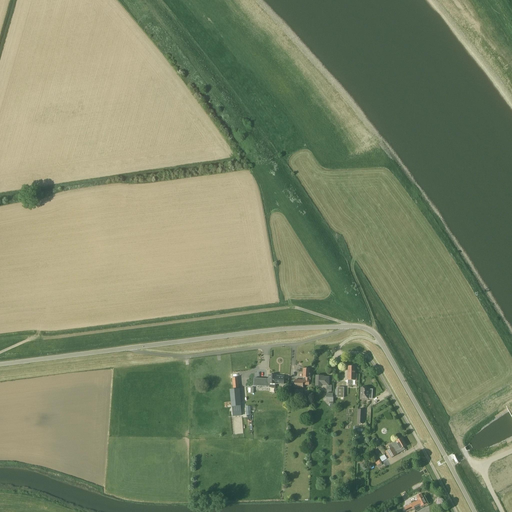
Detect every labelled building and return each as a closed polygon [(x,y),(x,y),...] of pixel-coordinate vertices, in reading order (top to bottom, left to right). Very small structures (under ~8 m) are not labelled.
[(348,380),(357,380),(357,374),(355,374),(355,366),(348,366),(348,380)] [(311,378),(311,373),(310,373),(310,369),(303,368),(303,378),(306,378),(306,380),(295,380),(294,388),(303,388),(303,385),(309,385),(309,381),(311,381),(311,378)] [(284,384),(284,377),(278,377),(276,377),(276,376),(269,375),(269,380),(266,380),(266,379),(254,378),(254,386),(269,387),(269,386),(270,386),(270,388),(275,388),(275,387),(275,384),(277,385),(277,384),(284,384)] [(332,385),(329,385),(329,377),(324,377),(324,376),(316,376),(316,386),(322,386),(322,385),(327,386),(327,392),(332,392),(332,385)] [(241,406),(240,388),(239,388),(238,378),(232,378),(233,389),(230,389),(232,407),(241,406)] [(369,388),(361,388),(360,399),(360,400),(371,400),(372,395),(368,395),(369,388)] [(291,400),(295,401),(302,401),(303,399),(303,398),(303,390),(295,389),(295,395),(292,395),(292,390),(289,390),(289,395),(288,400),(291,400)] [(394,447),(386,452),(390,458),(397,454),(396,451),(406,446),(402,438),(392,444),(394,447)] [(426,504),(423,497),(421,494),(416,496),(418,499),(418,500),(404,507),(406,511),(413,509),(413,510),(415,511),(421,508),(421,506),(426,504)]
